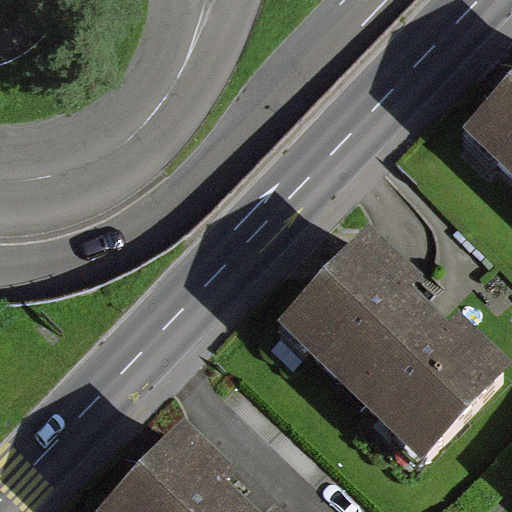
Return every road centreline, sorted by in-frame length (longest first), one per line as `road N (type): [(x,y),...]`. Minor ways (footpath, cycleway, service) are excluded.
road 1 (primary): [(0,504),(480,0)]
road 2 (tertiary): [(0,265),(48,264),(113,247),(162,218),(205,184),(376,0)]
road 3 (tertiary): [(235,0),(186,100),(117,167)]
road 4 (tertiary): [(176,0),(162,88),(117,167)]
road 5 (tertiary): [(117,167),(57,189),(0,187)]
